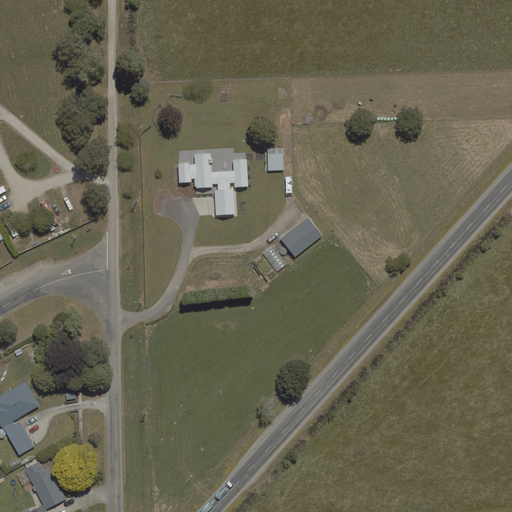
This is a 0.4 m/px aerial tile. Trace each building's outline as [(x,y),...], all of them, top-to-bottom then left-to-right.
[(205,144),(178,146),(179,166),(206,165),(205,144)] [(285,145),(268,146),(269,170),(286,169),(285,145)] [(257,153),(231,153),(231,171),(257,171),(257,153)] [(57,213),(62,209),(52,195),(41,203),(54,221),(59,217),(57,213)] [(27,236),(22,230),(12,238),(16,244),(27,236)] [(19,417),(42,403),(26,378),(0,394),(0,421),(21,456),(37,446),(19,417)] [(31,511),(30,511),(48,511),(47,509),(67,499),(46,457),(26,467),(45,505),(31,511)]
